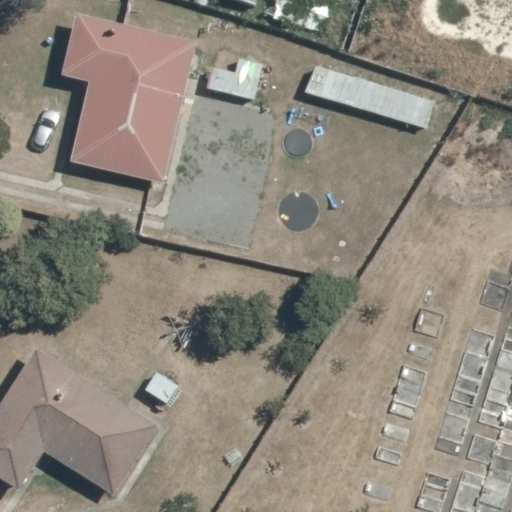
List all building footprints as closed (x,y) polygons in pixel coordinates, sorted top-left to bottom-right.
[(320,0),(246,0),(243,15),(312,32),(320,0)] [(146,34),(77,18),(62,80),(92,87),(74,165),(166,187),(201,42),(147,30),(146,34)] [(264,65),(211,51),(201,90),(254,103),(264,65)] [(433,97),(313,68),(305,101),(425,131),(433,97)] [(272,222),(293,132),(260,124),(239,215),(272,222)] [(158,430),(40,355),(0,417),(0,482),(20,496),(45,456),(114,499),(158,430)] [(190,390),(156,367),(140,392),(174,414),(190,390)]
